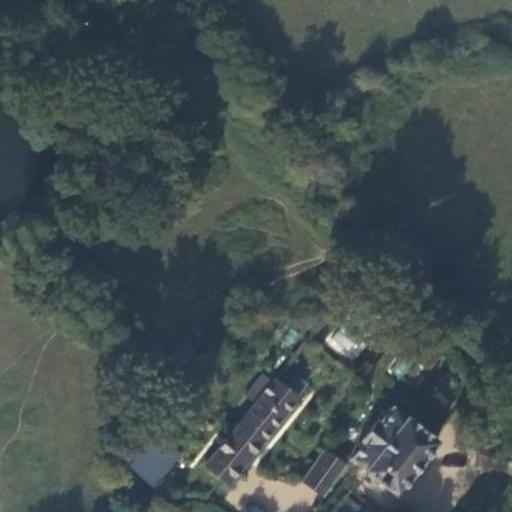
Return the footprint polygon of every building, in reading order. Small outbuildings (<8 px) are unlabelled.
[(55,51),(80,61),(87,44),(76,40),(79,33),(70,29),(67,37),(61,34),(55,51)] [(348,363),(366,346),(344,323),(326,339),(348,363)] [(272,377),(202,463),(225,483),(295,396),(272,377)] [(383,422),(379,419),(362,439),(366,442),(352,458),(361,466),(359,469),(391,496),(435,443),(403,415),(401,418),(392,410),(383,422)] [(115,456),(146,482),(176,453),(151,420),(115,456)] [(322,448),(302,485),(326,498),(346,462),(322,448)] [(356,511),(361,506),(345,494),(331,511),(356,511)]
